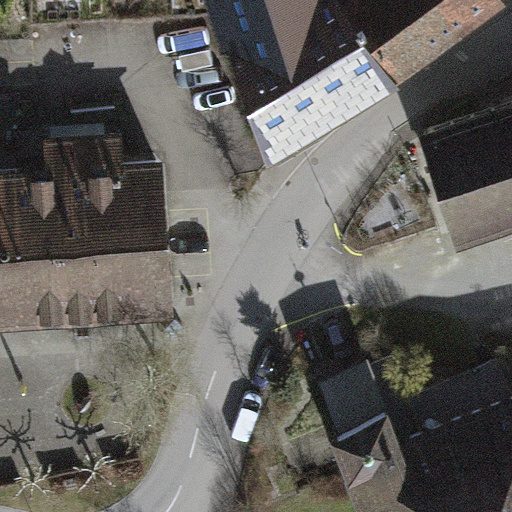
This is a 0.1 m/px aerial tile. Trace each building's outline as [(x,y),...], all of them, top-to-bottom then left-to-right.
[(351,15),(348,0),(172,0),(172,11),(223,7),(269,144),(366,87),(391,69),(385,60),(386,58),(351,15)] [(485,0),(348,0),(351,15),(386,58),(385,60),(391,69),(485,0)] [(511,100),(427,129),(458,222),(511,204),(511,100)] [(0,179),(0,335),(172,326),(163,167),(125,169),(123,140),(69,143),(44,145),(45,177),(0,179)] [(511,511),(511,391),(499,360),(410,396),(394,356),(326,383),(377,511),(511,511)]
